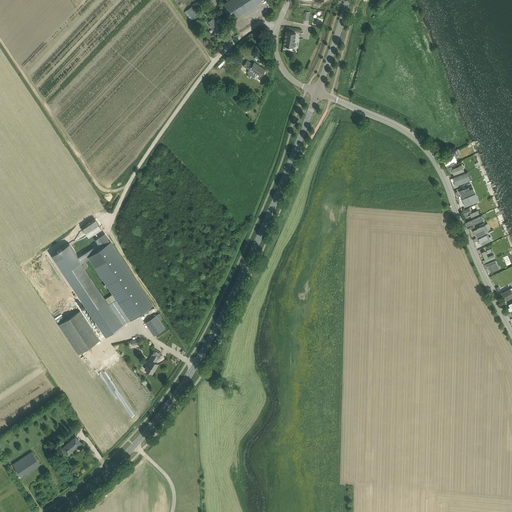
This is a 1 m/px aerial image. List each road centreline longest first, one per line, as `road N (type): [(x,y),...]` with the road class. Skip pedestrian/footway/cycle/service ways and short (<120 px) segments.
road 1 (secondary): [(134,445),(220,319),(317,92)]
road 2 (tertiary): [(317,92),(422,144),(511,333)]
road 3 (track): [(0,40),(99,188),(127,187)]
